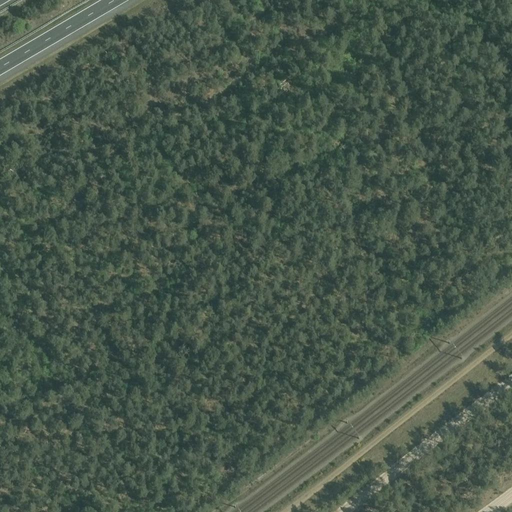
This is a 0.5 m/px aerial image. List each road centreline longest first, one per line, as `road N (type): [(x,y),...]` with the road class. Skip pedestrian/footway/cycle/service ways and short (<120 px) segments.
road 1 (track): [(285,511),(511,334)]
road 2 (track): [(341,511),(511,379)]
road 3 (motorway): [(0,67),(115,0)]
